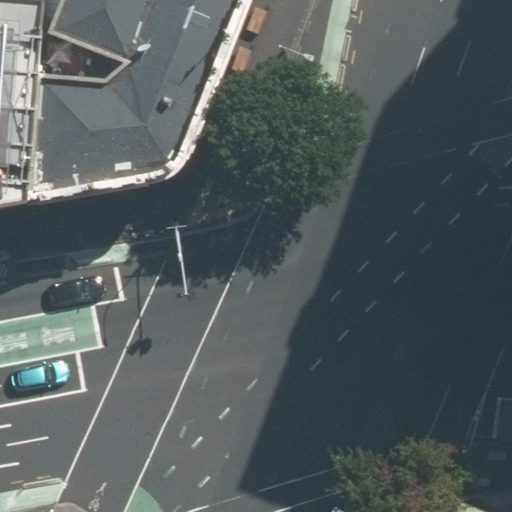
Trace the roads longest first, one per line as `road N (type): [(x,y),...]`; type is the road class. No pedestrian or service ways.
road 1 (primary): [(330,328),(454,0)]
road 2 (secondary): [(0,388),(330,328)]
road 3 (primary): [(254,511),(330,328)]
road 4 (secondary): [(330,328),(511,325)]
